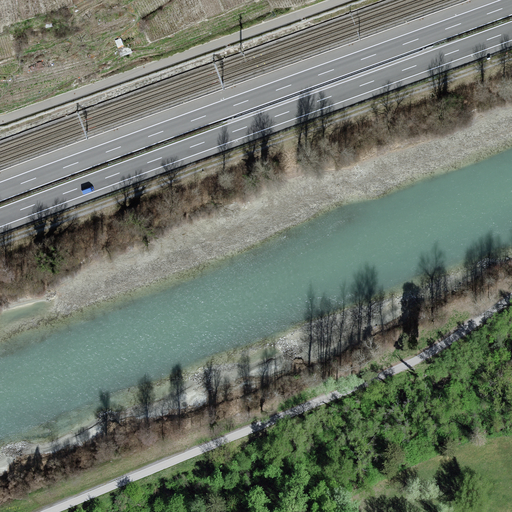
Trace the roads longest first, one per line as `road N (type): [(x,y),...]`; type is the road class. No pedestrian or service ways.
road 1 (track): [(0,243),(511,55)]
road 2 (motorway): [(511,4),(0,190)]
road 3 (motorway): [(0,217),(511,31)]
road 4 (track): [(511,296),(407,365),(52,511)]
road 5 (unclassified): [(0,120),(340,0)]
road 6 (primary): [(111,0),(50,22),(0,53)]
